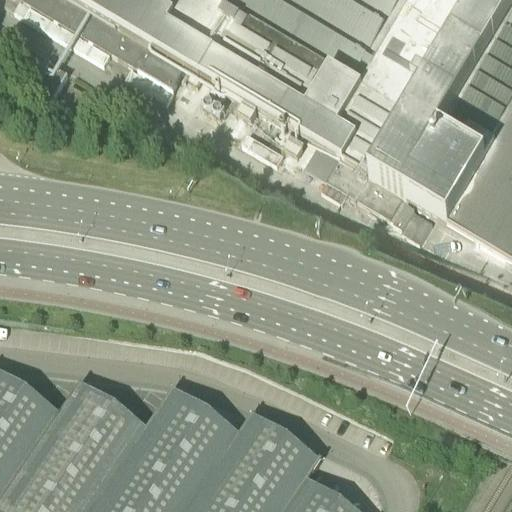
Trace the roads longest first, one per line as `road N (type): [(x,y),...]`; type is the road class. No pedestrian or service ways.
road 1 (primary): [(0,255),(109,271),(269,313),(511,413)]
road 2 (primary): [(511,357),(392,303),(207,242),(0,206)]
